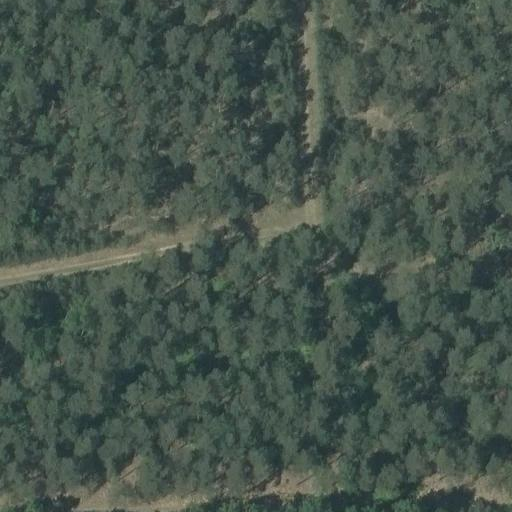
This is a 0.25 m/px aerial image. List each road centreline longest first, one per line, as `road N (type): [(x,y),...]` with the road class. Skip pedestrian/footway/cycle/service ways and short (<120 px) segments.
road 1 (track): [(297,0),(307,227),(319,248),(333,264),(377,279),(511,275)]
road 2 (track): [(0,283),(307,227)]
